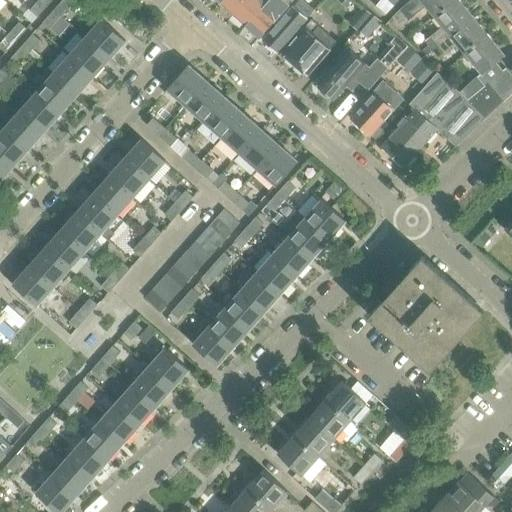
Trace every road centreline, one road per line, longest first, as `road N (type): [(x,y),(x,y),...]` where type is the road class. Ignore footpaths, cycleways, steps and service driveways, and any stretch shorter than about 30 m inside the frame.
road 1 (residential): [(118,511),(414,223)]
road 2 (residential): [(414,223),(190,22)]
road 3 (residential): [(0,237),(190,22)]
road 4 (residential): [(414,223),(511,122)]
road 5 (residential): [(511,315),(414,223)]
